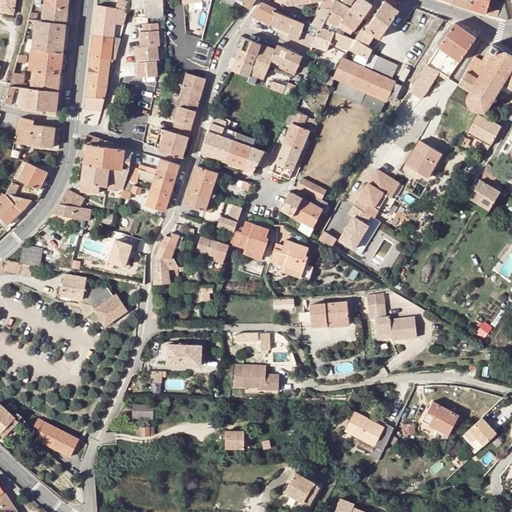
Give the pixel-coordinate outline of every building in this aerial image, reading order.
[(1,0),(0,0),(0,12),(14,15),(14,11),(0,9),(1,0)] [(1,0),(0,9),(14,11),(16,0),(1,0)] [(45,0),(45,7),(67,9),(68,0),(45,0)] [(162,0),(129,0),(129,4),(128,7),(127,10),(137,9),(138,0),(145,0),(146,7),(146,16),(164,15),(162,0)] [(145,0),(138,0),(137,9),(146,7),(145,0)] [(236,0),(249,8),(255,0),(236,0)] [(321,0),(323,8),(316,19),(313,24),(320,27),(322,27),(326,20),(336,1),(335,0),(321,0)] [(372,5),(365,0),(358,0),(351,10),(362,19),(372,5)] [(451,0),(451,2),(470,8),(472,0),(451,0)] [(478,10),(481,0),(472,0),(470,8),(478,10)] [(490,0),(481,0),(478,10),(486,14),(490,0)] [(508,21),(505,3),(497,1),(497,0),(490,0),(486,14),(508,21)] [(118,1),(117,8),(127,10),(128,7),(129,4),(118,1)] [(336,1),(326,20),(333,23),(339,27),(351,10),(336,1)] [(385,1),(366,28),(380,38),(399,11),(385,1)] [(275,11),(276,11),(277,9),(263,3),(262,3),(257,11),(254,17),(268,23),(270,24),(275,11)] [(116,8),(97,5),(94,35),(114,37),(114,33),(116,22),(117,8),(116,8)] [(66,25),(67,9),(45,7),(43,23),(66,25)] [(124,25),(127,10),(117,8),(116,22),(124,25)] [(416,9),(413,18),(412,21),(420,24),(424,12),(416,9)] [(351,33),(362,19),(351,10),(339,27),(351,33)] [(270,24),(277,27),(283,14),(276,11),(275,11),(270,24)] [(38,12),(31,12),(29,20),(38,22),(38,18),(41,19),(42,14),(38,14),(38,12)] [(288,36),(295,19),(290,17),(287,15),(283,14),(277,27),(282,29),(280,33),(288,36)] [(254,17),(253,18),(261,22),(261,23),(267,26),(268,23),(254,17)] [(437,17),(430,28),(436,32),(444,20),(437,17)] [(305,23),(304,23),(295,19),(288,36),(298,40),(305,23)] [(66,25),(43,23),(38,22),(29,20),(23,43),(30,44),(31,39),(34,38),(34,50),(32,49),(29,71),(33,71),(61,74),(66,25)] [(158,20),(143,22),(144,29),(139,29),(140,44),(157,43),(159,43),(158,20)] [(305,20),(304,23),(305,23),(298,40),(312,46),(313,45),(320,27),(313,24),(309,22),(305,20)] [(326,20),(322,27),(330,30),(331,28),(333,23),(326,20)] [(469,47),(475,38),(454,23),(438,46),(460,61),(469,47)] [(320,27),(313,45),(327,50),(329,45),(346,53),(348,49),(355,39),(335,32),(330,30),(322,27),(320,27)] [(374,36),(362,29),(358,34),(355,39),(356,40),(348,49),(357,54),(367,60),(365,65),(367,66),(386,75),(392,77),(397,65),(371,53),(372,50),(367,47),(374,36)] [(114,37),(94,35),(92,57),(111,59),(112,55),(113,41),(114,37)] [(244,37),(240,48),(258,55),(262,45),(244,37)] [(511,54),(492,42),(482,60),(476,56),(458,85),(470,92),(468,95),(467,98),(468,102),(469,106),(471,107),(475,111),(481,111),(485,110),(487,108),(490,105),(500,89),(501,87),(503,83),(511,88),(511,54)] [(140,44),(138,44),(140,60),(157,58),(159,58),(157,43),(140,44)] [(262,45),(258,55),(254,65),(250,74),(251,75),(248,82),(255,85),(256,83),(259,76),(264,78),(270,66),(272,60),(276,51),(262,45)] [(276,51),(272,60),(279,64),(286,49),(278,46),(276,51)] [(236,58),(254,65),(258,55),(240,48),(236,58)] [(437,70),(440,66),(435,62),(442,52),(437,48),(426,64),(437,70)] [(302,57),(286,49),(279,64),(280,64),(279,68),(294,75),(302,57)] [(357,54),(354,60),(365,65),(367,60),(357,54)] [(27,56),(18,55),(14,69),(26,70),(27,56)] [(111,59),(92,57),(91,67),(110,69),(111,59)] [(334,77),(333,78),(341,82),(336,92),(380,111),(384,101),(386,102),(387,100),(393,102),(401,85),(395,83),(396,81),(342,57),(334,77)] [(157,58),(140,60),(138,60),(138,75),(158,73),(157,58)] [(236,58),(232,70),(249,76),(250,74),(254,65),(236,58)] [(437,70),(426,64),(413,85),(411,88),(423,94),(433,76),(434,77),(437,70)] [(451,73),(440,66),(437,70),(449,77),(451,73)] [(110,69),(91,67),(87,96),(105,98),(108,83),(110,69)] [(23,88),(26,70),(14,69),(10,84),(9,86),(23,88)] [(33,71),(32,89),(59,91),(60,83),(61,74),(33,71)] [(180,94),(183,94),(199,100),(205,78),(186,72),(180,94)] [(291,97),(293,92),(296,85),(281,79),(276,91),(291,97)] [(501,87),(500,89),(510,95),(511,91),(511,88),(503,83),(501,87)] [(23,88),(9,86),(5,101),(5,103),(22,108),(46,110),(45,113),(57,114),(58,103),(59,91),(32,89),(23,88)] [(172,131),(166,129),(160,151),(182,157),(194,115),(199,100),(183,94),(179,107),(172,131)] [(87,96),(86,109),(101,110),(105,98),(87,96)] [(100,116),(101,110),(86,109),(84,124),(97,128),(100,116)] [(308,116),(293,110),(285,123),(291,126),(284,143),(301,150),(309,130),(304,128),(308,116)] [(478,114),(469,131),(491,143),(495,136),(501,126),(489,119),(488,120),(478,114)] [(226,122),(213,117),(201,153),(227,162),(235,140),(237,133),(238,131),(225,127),(226,122)] [(31,145),(33,125),(34,120),(20,118),(16,137),(11,157),(24,161),(25,157),(19,155),(20,153),(17,152),(19,144),(31,145)] [(56,128),(33,125),(31,145),(53,148),(56,128)] [(160,151),(166,129),(160,128),(154,149),(160,151)] [(469,131),(468,134),(490,146),(491,143),(469,131)] [(98,146),(100,138),(88,134),(84,164),(129,170),(130,166),(132,150),(116,148),(98,146)] [(117,144),(100,138),(98,146),(116,148),(117,144)] [(253,146),(235,140),(227,162),(245,168),(253,146)] [(420,140),(406,164),(416,170),(418,167),(430,174),(442,153),(420,140)] [(301,150),(284,143),(272,172),(289,179),(301,150)] [(265,151),(253,146),(245,168),(253,171),(257,165),(265,151)] [(259,166),(267,152),(265,151),(257,165),(259,166)] [(201,153),(200,157),(225,166),(227,162),(201,153)] [(179,165),(160,159),(155,175),(175,181),(180,165),(179,165)] [(14,179),(19,180),(28,163),(24,161),(15,177),(14,179)] [(245,168),(227,162),(225,166),(243,172),(245,168)] [(52,174),(28,163),(19,180),(44,192),(52,174)] [(129,170),(84,164),(81,191),(99,193),(100,188),(100,185),(106,186),(106,189),(106,190),(116,191),(117,188),(123,190),(125,182),(129,170)] [(489,210),(499,194),(500,191),(492,186),(497,178),(493,171),(490,165),(488,164),(468,198),(489,210)] [(198,166),(190,189),(210,196),(218,173),(198,166)] [(138,169),(132,167),(128,180),(137,183),(138,178),(153,183),(155,175),(147,172),(138,169)] [(428,177),(430,174),(418,167),(416,170),(428,177)] [(401,184),(379,170),(368,187),(362,195),(356,206),(371,216),(375,218),(380,210),(375,208),(384,194),(388,197),(392,198),(401,184)] [(218,173),(210,196),(214,197),(218,185),(222,174),(218,173)] [(170,196),(175,181),(155,175),(153,183),(151,189),(170,196)] [(303,177),(297,188),(316,198),(321,200),(326,189),(303,177)] [(504,190),(497,178),(492,186),(500,191),(499,194),(503,198),(507,194),(504,190)] [(241,189),(248,191),(251,183),(243,181),(241,189)] [(19,186),(13,182),(8,192),(7,193),(15,196),(19,186)] [(142,188),(125,182),(123,190),(121,197),(128,199),(131,192),(140,195),(142,188)] [(362,195),(368,187),(364,184),(358,193),(362,195)] [(68,189),(60,204),(80,207),(84,199),(68,189)] [(165,210),(170,196),(151,189),(151,190),(146,204),(165,210)] [(190,189),(185,203),(205,210),(208,202),(212,203),(214,197),(210,196),(190,189)] [(283,211),(293,192),(290,191),(281,209),(283,211)] [(283,211),(290,215),(292,216),(302,197),(293,192),(283,211)] [(0,200),(0,217),(8,225),(19,214),(25,209),(32,200),(15,196),(7,193),(0,200)] [(388,197),(384,194),(375,208),(380,210),(388,197)] [(292,216),(290,215),(287,221),(309,234),(322,210),(324,211),(327,203),(326,202),(321,200),(316,198),(313,204),(302,197),(292,216)] [(208,202),(205,210),(211,213),(214,203),(212,203),(208,202)] [(80,207),(60,204),(53,214),(90,220),(92,209),(80,207)] [(242,208),(233,204),(231,209),(241,213),(242,208)] [(371,216),(356,206),(350,215),(354,217),(340,240),(354,249),(369,226),(366,224),(371,216)] [(241,213),(231,209),(228,219),(221,216),(218,226),(235,232),(235,230),(237,225),(241,213)] [(19,214),(8,225),(11,228),(23,218),(19,214)] [(230,243),(245,248),(263,254),(268,239),(266,238),(269,229),(246,221),(244,227),(242,232),(235,230),(235,232),(230,243)] [(336,241),(323,232),(318,240),(331,249),(336,241)] [(171,237),(167,235),(166,235),(159,251),(157,255),(172,259),(172,258),(180,235),(174,233),(173,233),(171,237)] [(215,256),(219,242),(202,236),(197,250),(206,254),(215,256)] [(305,264),(308,257),(306,256),(309,248),(294,242),(285,240),(283,245),(282,251),(275,248),(270,261),(285,266),(303,272),(301,277),(309,280),(313,267),(305,264)] [(219,242),(215,256),(224,259),(227,248),(229,245),(219,242)] [(24,246),(21,262),(34,265),(39,266),(41,248),(24,246)] [(263,254),(245,248),(244,254),(261,260),(263,254)] [(172,259),(157,255),(155,283),(171,282),(169,270),(178,268),(180,268),(177,263),(175,258),(172,258),(172,259)] [(7,259),(0,265),(0,268),(20,273),(32,276),(34,265),(21,262),(7,259)] [(303,272),(285,266),(283,272),(301,278),(301,277),(303,272)] [(169,270),(171,282),(179,281),(178,268),(169,270)] [(61,295),(59,295),(58,300),(67,301),(68,297),(74,298),(73,302),(82,304),(86,283),(87,278),(65,274),(61,295)] [(99,286),(86,283),(82,304),(92,306),(107,325),(129,308),(118,293),(114,295),(109,288),(99,286)] [(202,286),(202,290),(203,298),(210,298),(210,292),(213,291),(213,286),(202,286)] [(384,296),(368,298),(368,305),(384,303),(384,296)] [(274,299),(274,309),(292,307),(291,298),(274,299)] [(163,302),(154,301),(153,317),(161,318),(163,302)] [(299,313),(300,328),(328,325),(327,323),(348,320),(347,301),(309,304),(310,312),(299,313)] [(375,319),(377,336),(391,335),(391,339),(392,341),(417,339),(415,317),(390,320),(390,317),(386,317),(384,303),(368,305),(370,319),(375,319)] [(269,343),(270,343),(270,332),(261,332),(261,333),(261,353),(265,353),(265,351),(269,351),(269,343)] [(258,343),(258,333),(238,333),(238,334),(238,341),(238,343),(249,343),(258,343)] [(169,345),(168,364),(201,366),(202,346),(169,345)] [(236,387),(245,387),(246,385),(257,386),(266,386),(266,390),(279,391),(279,374),(266,374),(266,365),(236,365),(236,387)] [(153,372),(153,382),(161,382),(162,377),(162,372),(153,372)] [(433,401),(422,421),(449,435),(459,415),(433,401)] [(0,403),(0,434),(15,418),(14,417),(0,403)] [(133,404),(133,417),(152,418),(153,411),(153,405),(133,404)] [(387,428),(371,420),(369,419),(354,412),(344,430),(374,446),(376,442),(386,447),(396,425),(390,422),(389,424),(387,428)] [(389,424),(373,416),(371,420),(387,428),(389,424)] [(0,434),(3,438),(18,421),(15,418),(0,434)] [(469,431),(483,446),(493,436),(496,433),(483,418),(482,419),(469,431)] [(34,427),(38,428),(42,430),(37,440),(70,456),(78,439),(38,419),(34,427)] [(402,425),(404,435),(414,433),(413,423),(402,425)] [(138,427),(139,436),(154,435),(154,427),(138,427)] [(226,430),(226,448),(243,447),(243,430),(226,430)] [(466,433),(463,436),(477,451),(483,446),(469,431),(466,433)] [(295,472),(284,492),(303,502),(314,483),(295,472)] [(314,483),(303,502),(309,506),(320,486),(314,483)] [(0,506),(4,511),(18,511),(0,485),(0,506)] [(357,507),(342,500),(336,511),(360,511),(355,510),(357,507)]
